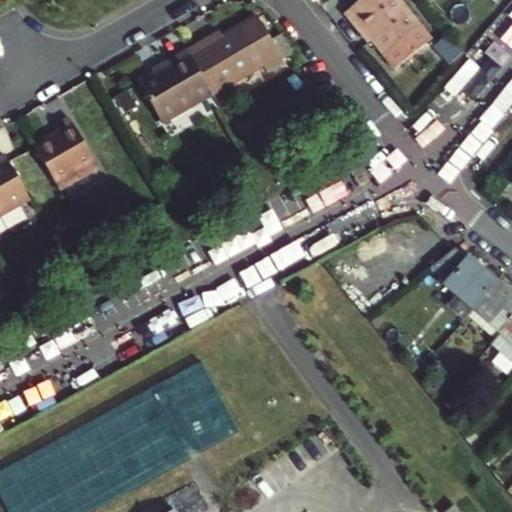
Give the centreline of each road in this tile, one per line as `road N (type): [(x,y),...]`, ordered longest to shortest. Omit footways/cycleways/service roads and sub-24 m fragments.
road 1 (residential): [(425,168),(0,404)]
road 2 (residential): [(287,0),(425,168)]
road 3 (residential): [(0,103),(178,0)]
road 4 (residential): [(511,76),(425,168)]
